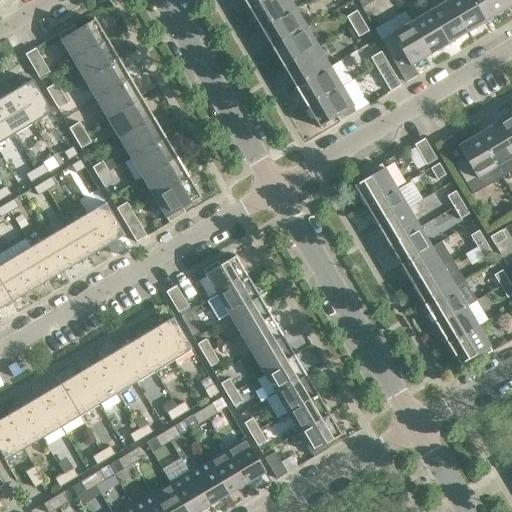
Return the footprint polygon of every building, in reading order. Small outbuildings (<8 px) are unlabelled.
[(264,0),(242,0),(249,10),(264,0)] [(295,9),(289,0),(264,0),(249,10),(260,29),(295,9)] [(357,0),(362,8),(376,0),(357,0)] [(485,22),(472,0),(450,0),(448,1),(467,33),(485,22)] [(504,11),(497,0),(472,0),(485,22),(504,11)] [(511,6),(511,0),(497,0),(504,11),(511,6)] [(467,33),(448,1),(429,12),(448,44),(467,33)] [(306,28),(295,9),(260,29),(272,49),(306,28)] [(362,22),(356,11),(346,17),(352,28),(362,22)] [(448,44),(429,12),(411,23),(430,55),(448,44)] [(77,31),(74,26),(58,36),(73,61),(107,41),(95,20),(77,31)] [(369,32),(362,22),(352,28),(358,38),(369,32)] [(430,55),(411,23),(393,34),(393,33),(391,35),(381,41),(393,62),(404,56),(410,67),(412,66),(430,55)] [(318,48),(306,28),(272,49),(284,68),(318,48)] [(119,60),(107,41),(73,61),(84,81),(119,60)] [(330,68),(318,48),(284,68),(295,88),(330,68)] [(49,73),(35,49),(25,55),(39,79),(49,73)] [(387,62),(380,52),(370,58),(376,69),(387,62)] [(130,80),(119,60),(84,81),(96,100),(130,80)] [(401,86),(387,62),(376,69),(390,92),(401,86)] [(341,87),(330,68),(295,88),(307,108),(341,87)] [(52,113),(33,80),(13,92),(33,124),(52,113)] [(142,99),(130,80),(96,100),(108,120),(142,99)] [(56,84),(45,90),(51,100),(62,94),(56,84)] [(356,113),(341,87),(307,108),(319,128),(337,118),(340,122),(356,113)] [(33,124),(13,92),(0,99),(0,111),(14,135),(33,124)] [(68,104),(62,94),(51,100),(58,110),(68,104)] [(154,119),(142,99),(108,120),(119,139),(154,119)] [(0,143),(14,135),(0,111),(0,143)] [(511,115),(496,125),(511,151),(511,115)] [(165,139),(154,119),(119,139),(131,159),(165,139)] [(79,123),(69,129),(75,139),(85,133),(79,123)] [(511,171),(511,151),(496,125),(477,136),(502,177),(511,171)] [(91,143),(85,133),(75,139),(81,150),(91,143)] [(502,177),(477,136),(460,146),(459,146),(458,147),(452,137),(442,143),(472,195),(502,177)] [(177,158),(165,139),(131,159),(142,179),(177,158)] [(436,160),(424,139),(414,145),(426,166),(436,160)] [(77,155),(73,147),(64,153),(68,161),(77,155)] [(188,178),(177,158),(142,179),(154,198),(188,178)] [(85,169),(80,161),(71,166),(76,174),(85,169)] [(102,162),(92,168),(98,178),(108,172),(102,162)] [(446,176),(439,164),(430,169),(437,181),(446,176)] [(44,165),(35,170),(39,178),(48,172),(44,165)] [(354,187),(366,207),(396,189),(381,165),(366,174),(369,178),(354,187)] [(39,178),(35,170),(26,175),(30,183),(39,178)] [(114,183),(108,172),(98,178),(104,189),(114,183)] [(51,178),(42,183),(47,191),(56,186),(51,178)] [(201,198),(188,178),(154,198),(169,224),(186,214),(183,209),(201,198)] [(47,191),(42,183),(33,188),(38,196),(47,191)] [(6,187),(0,190),(0,196),(2,200),(11,194),(6,187)] [(408,209),(396,189),(366,207),(377,227),(408,209)] [(462,203),(455,192),(447,197),(454,208),(462,203)] [(14,200),(5,205),(10,213),(19,208),(14,200)] [(125,236),(106,203),(86,215),(106,247),(125,236)] [(127,203),(116,209),(122,219),(133,213),(127,203)] [(469,215),(462,203),(454,208),(460,220),(469,215)] [(10,213),(5,205),(0,208),(0,216),(1,218),(10,213)] [(419,229),(408,209),(377,227),(389,246),(419,229)] [(147,237),(133,213),(122,219),(136,243),(147,237)] [(106,247),(86,215),(68,226),(87,258),(106,247)] [(87,258),(68,226),(49,237),(68,269),(87,258)] [(431,248),(419,229),(389,246),(401,266),(431,248)] [(485,243),(479,231),(470,236),(477,248),(485,243)] [(506,239),(501,231),(489,238),(494,246),(506,239)] [(68,269),(49,237),(31,248),(50,280),(68,269)] [(453,262),(441,242),(431,248),(401,266),(412,286),(453,262)] [(492,254),(485,243),(477,248),(484,259),(492,254)] [(50,280),(31,248),(12,259),(31,291),(50,280)] [(203,271),(217,295),(247,277),(235,257),(220,266),(218,262),(203,271)] [(31,291),(12,259),(0,265),(0,282),(12,303),(31,291)] [(465,282),(453,262),(412,286),(424,306),(465,282)] [(509,282),(502,271),(494,276),(500,287),(509,282)] [(259,297),(247,277),(217,295),(229,315),(259,297)] [(0,309),(12,303),(0,282),(0,309)] [(465,282),(424,306),(436,325),(466,307),(476,301),(465,282)] [(511,295),(511,287),(509,282),(500,287),(507,299),(511,295)] [(188,307),(176,286),(166,292),(178,313),(188,307)] [(271,317),(259,297),(229,315),(241,334),(271,317)] [(478,327),(466,307),(436,325),(448,345),(478,327)] [(189,312),(180,317),(187,329),(196,324),(189,312)] [(193,350),(173,317),(154,329),(173,361),(193,350)] [(282,336),(271,317),(241,334),(252,354),(282,336)] [(492,352),(478,327),(448,345),(460,365),(475,357),(477,361),(492,352)] [(173,361),(154,329),(135,340),(155,372),(173,361)] [(294,356),(282,336),(252,354),(264,374),(294,356)] [(155,372),(135,340),(117,351),(136,383),(155,372)] [(205,340),(197,345),(204,356),(212,351),(205,340)] [(136,383),(117,351),(98,362),(117,394),(136,383)] [(219,363),(212,351),(204,356),(210,368),(219,363)] [(306,376),(294,356),(264,374),(276,394),(306,376)] [(117,394),(98,362),(79,373),(99,405),(117,394)] [(99,405),(79,373),(60,384),(80,417),(99,405)] [(318,396),(306,376),(276,394),(287,413),(318,396)] [(229,379),(220,384),(227,396),(236,391),(229,379)] [(80,417),(60,384),(42,395),(61,428),(80,417)] [(218,393),(213,385),(205,391),(209,399),(218,393)] [(242,402),(236,391),(227,396),(234,407),(242,402)] [(61,428),(42,395),(23,406),(43,439),(61,428)] [(329,415),(318,396),(287,413),(299,433),(329,415)] [(185,402),(176,408),(180,416),(189,410),(185,402)] [(218,414),(212,404),(202,410),(208,420),(218,414)] [(43,439),(23,406),(5,417),(24,450),(43,439)] [(180,416),(176,408),(167,413),(171,421),(180,416)] [(208,420),(202,410),(192,416),(198,426),(208,420)] [(341,436),(329,415),(299,433),(314,458),(329,449),(326,445),(341,436)] [(24,450),(5,417),(0,419),(0,453),(5,461),(24,450)] [(252,419),(243,424),(250,435),(259,430),(252,419)] [(147,424),(139,430),(143,438),(152,433),(147,424)] [(181,436),(175,426),(165,432),(171,442),(181,436)] [(143,438),(139,430),(130,435),(134,443),(143,438)] [(266,442),(259,430),(250,435),(257,447),(266,442)] [(171,442),(165,432),(155,438),(161,448),(171,442)] [(266,473),(246,439),(226,450),(246,484),(266,473)] [(110,447),(101,452),(106,460),(115,455),(110,447)] [(143,458),(137,448),(128,454),(133,464),(143,458)] [(246,484),(226,450),(207,461),(228,495),(246,484)] [(106,460),(101,452),(92,457),(97,465),(106,460)] [(275,453),(265,459),(277,480),(287,474),(275,453)] [(133,464),(128,454),(118,460),(124,470),(133,464)] [(228,495),(207,461),(189,472),(209,506),(228,495)] [(34,467),(25,472),(30,480),(39,475),(34,467)] [(73,469),(64,474),(68,482),(77,477),(73,469)] [(106,480),(100,471),(90,476),(96,486),(106,480)] [(199,511),(209,506),(189,472),(170,483),(187,511),(199,511)] [(68,482),(64,474),(55,479),(59,487),(68,482)] [(44,483),(39,475),(30,480),(35,488),(44,483)] [(96,486),(90,476),(80,482),(86,492),(96,486)] [(187,511),(170,483),(151,495),(161,511),(187,511)] [(69,503),(63,493),(53,498),(59,508),(69,503)] [(161,511),(151,495),(133,506),(136,511),(161,511)] [(52,511),(59,508),(53,498),(43,504),(47,511),(52,511)]
